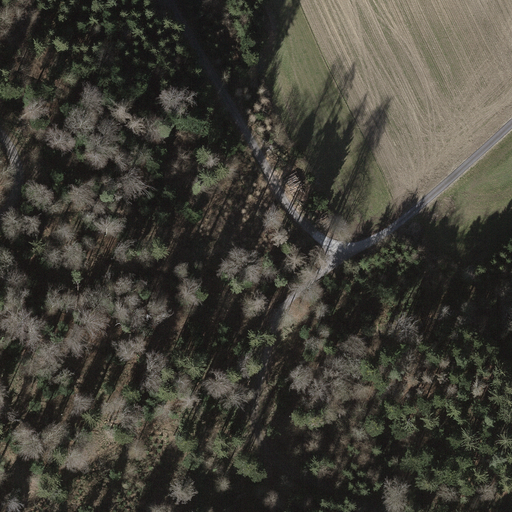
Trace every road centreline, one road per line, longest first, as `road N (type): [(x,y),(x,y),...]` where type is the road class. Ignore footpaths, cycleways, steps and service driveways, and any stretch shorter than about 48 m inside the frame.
road 1 (track): [(169,0),(297,218),(345,249),(285,306),(273,329),(257,385),(265,449),(297,476),(375,511)]
road 2 (residential): [(511,124),(397,225),(345,249)]
